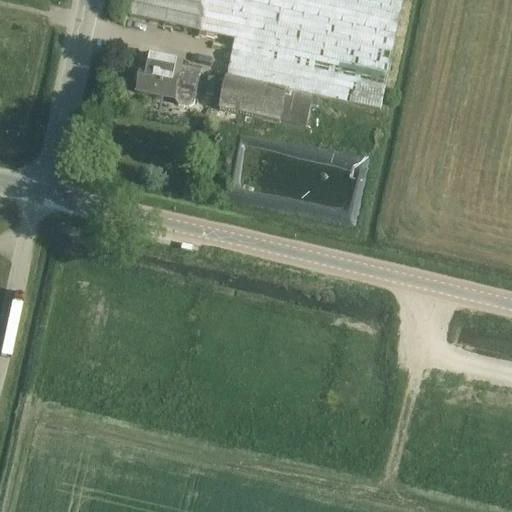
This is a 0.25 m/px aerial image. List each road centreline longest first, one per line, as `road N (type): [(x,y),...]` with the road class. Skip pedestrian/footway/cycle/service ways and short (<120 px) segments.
road 1 (tertiary): [(511,305),(44,192)]
road 2 (unclassified): [(44,192),(86,0)]
